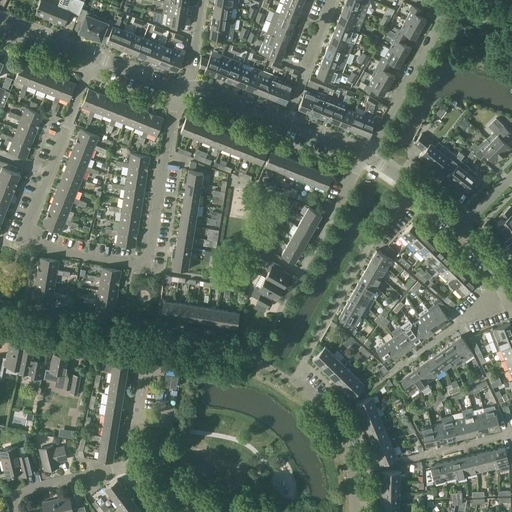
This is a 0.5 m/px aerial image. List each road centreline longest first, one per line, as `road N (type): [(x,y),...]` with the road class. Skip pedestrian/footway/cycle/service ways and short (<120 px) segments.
road 1 (residential): [(49,171),(22,241),(150,265),(177,90)]
road 2 (residential): [(416,0),(446,11),(364,156)]
road 3 (residential): [(354,511),(355,473),(340,434),(292,382)]
road 4 (residential): [(15,511),(10,494),(135,463)]
road 5 (residential): [(142,338),(0,314)]
road 6 (residential): [(286,122),(335,0)]
road 7 (residential): [(462,227),(364,156)]
road 8 (residential): [(92,58),(49,171)]
